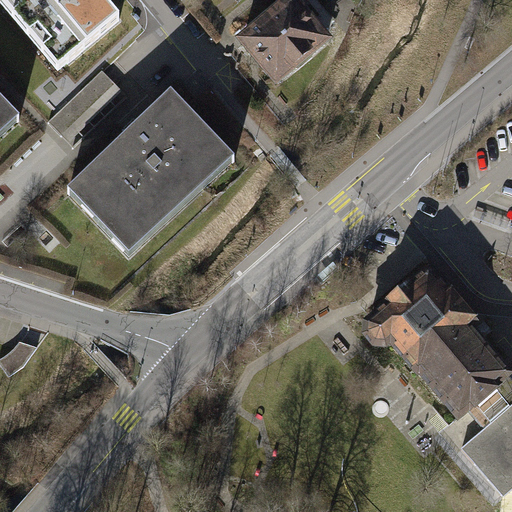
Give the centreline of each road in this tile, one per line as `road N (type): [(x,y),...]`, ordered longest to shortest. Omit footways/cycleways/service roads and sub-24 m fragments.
road 1 (tertiary): [(511,70),(183,357)]
road 2 (tertiary): [(183,357),(49,511)]
road 3 (residential): [(183,357),(160,342),(0,291)]
